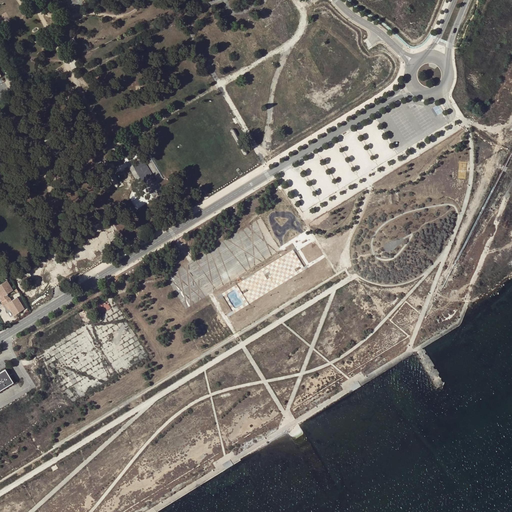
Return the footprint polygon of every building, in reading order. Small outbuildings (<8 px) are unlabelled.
[(76,28),(73,28),(68,47),(72,47),(76,46),(77,45),(78,43),(78,42),(77,41),(76,41),(75,40),(73,40),(76,28)] [(394,117),(390,119),(396,129),(399,127),(394,117)] [(248,151),(242,140),(235,129),(234,128),(233,129),(232,129),(231,130),(231,131),(231,132),(243,154),(244,154),(245,154),(246,154),(247,154),(248,153),(248,152),(248,151)] [(141,180),(151,176),(148,170),(150,169),(145,158),(133,163),(141,180)] [(104,167),(108,174),(113,186),(114,186),(115,187),(116,187),(117,188),(118,187),(119,187),(119,186),(120,185),(119,184),(119,183),(108,161),(107,161),(107,160),(106,160),(105,160),(104,160),(103,161),(102,162),(102,163),(102,164),(102,165),(104,167)] [(312,169),(309,162),(304,165),(307,171),(312,169)] [(326,169),(323,171),(324,174),(321,176),(327,185),(333,181),(326,169)] [(63,192),(74,186),(83,181),(84,180),(85,179),(85,178),(85,177),(84,176),(83,175),(82,175),(81,175),(81,176),(63,186),(59,188),(59,189),(58,189),(58,190),(58,191),(58,192),(59,193),(60,194),(61,193),(62,193),(63,192)] [(0,297),(2,301),(9,297),(5,292),(12,288),(6,279),(0,282),(0,292),(2,296),(0,297)] [(2,301),(1,302),(3,305),(5,304),(7,303),(10,309),(14,315),(24,309),(17,296),(11,300),(9,297),(2,301)] [(5,370),(0,372),(0,390),(13,383),(5,370)]
